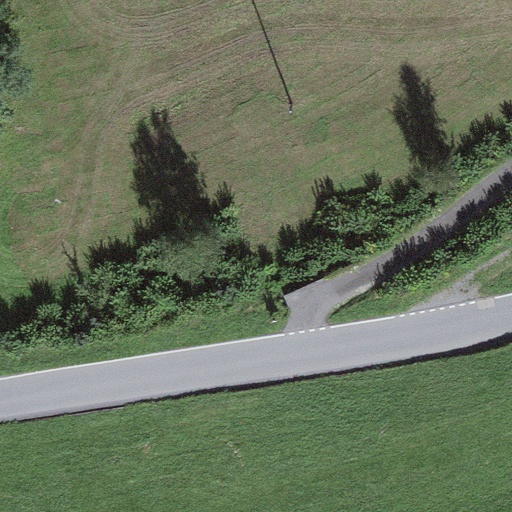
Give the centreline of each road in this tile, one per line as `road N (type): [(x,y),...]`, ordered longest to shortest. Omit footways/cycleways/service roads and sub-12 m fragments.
road 1 (tertiary): [(511,313),(0,402)]
road 2 (track): [(511,167),(311,315),(293,354)]
